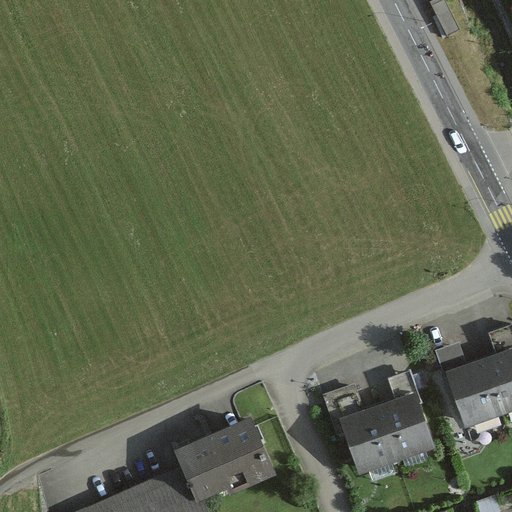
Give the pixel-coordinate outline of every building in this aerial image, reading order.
[(446,3),(432,10),(446,38),(460,31),(446,3)] [(511,399),(511,344),(485,355),(502,403),(511,399)] [(502,403),(485,355),(452,367),(469,415),(502,403)] [(431,438),(414,389),(379,401),(396,450),(431,438)] [(396,450),(379,401),(345,413),(362,462),(396,450)] [(190,466),(85,511),(216,511),(213,502),(278,473),(255,422),(184,453),(190,466)]
